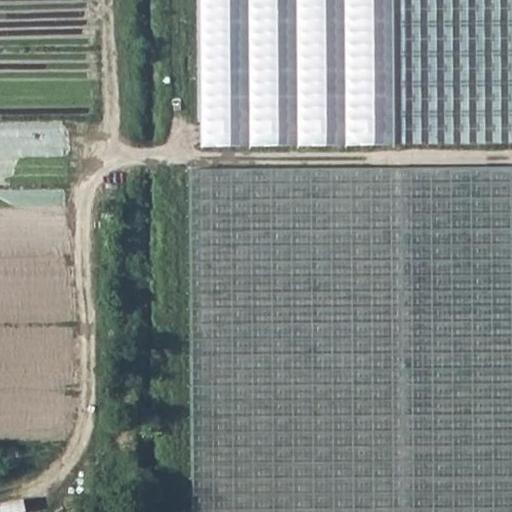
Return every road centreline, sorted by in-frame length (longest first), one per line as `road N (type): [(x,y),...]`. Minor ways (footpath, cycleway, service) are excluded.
road 1 (track): [(0,503),(27,497),(62,473),(88,435),(83,190),(95,170),(121,157)]
road 2 (track): [(511,155),(171,157)]
road 3 (track): [(171,0),(171,157)]
